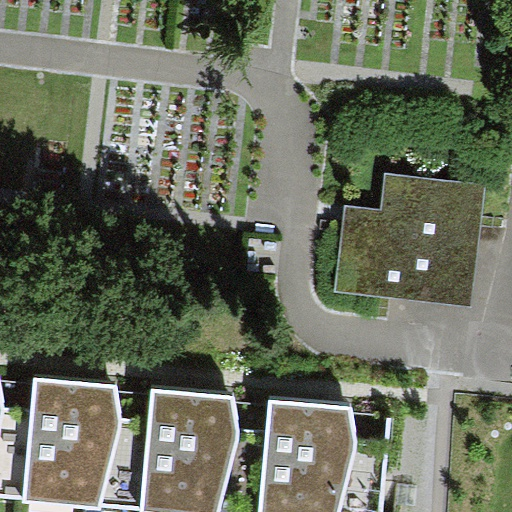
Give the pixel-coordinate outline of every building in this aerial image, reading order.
[(386,168),(382,204),(345,200),(336,283),(471,298),(484,179),(386,168)] [(31,364),(0,361),(0,499),(18,501),(31,364)] [(139,511),(153,377),(31,364),(18,501),(122,511),(139,511)] [(262,511),(275,389),(153,377),(139,511),(262,511)] [(385,511),(397,401),(275,389),(262,511),(385,511)]
